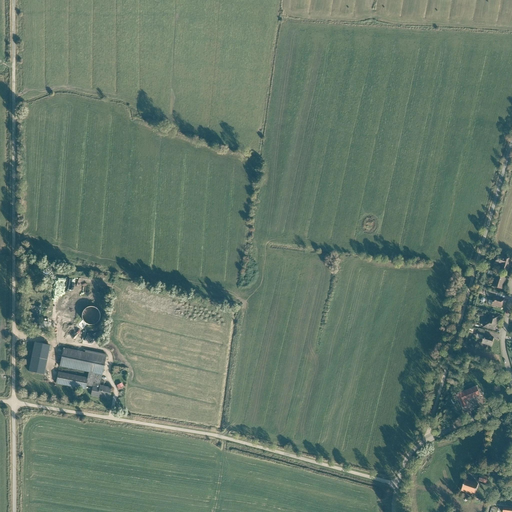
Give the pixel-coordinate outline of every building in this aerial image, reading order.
[(500,266),(498,272),(508,275),(511,259),(504,257),(503,261),(496,259),(495,264),(500,266)] [(505,280),(494,277),(492,288),(503,290),(505,280)] [(74,314),(76,293),(61,292),(59,313),(74,314)] [(505,300),(494,297),(491,306),(502,310),(505,300)] [(83,310),(81,314),(81,318),(83,321),(86,324),(89,326),(93,325),(97,324),(99,321),(101,318),(101,314),(99,310),(97,308),(93,306),(90,306),(86,307),(83,310)] [(495,331),(499,316),(489,314),(488,318),(485,317),(482,328),(495,331)] [(48,331),(50,322),(40,320),(38,329),(48,331)] [(485,331),(478,329),(476,338),(483,340),(484,336),(485,331)] [(491,346),(493,338),(484,336),(483,340),(482,344),(491,346)] [(49,346),(33,342),(26,372),(35,374),(35,376),(42,378),(49,346)] [(84,354),(63,350),(60,367),(87,373),(86,378),(57,372),(54,384),(86,391),(87,387),(91,388),(98,389),(99,386),(105,354),(85,350),(84,354)] [(108,400),(110,388),(99,386),(98,389),(91,388),(90,397),(108,400)] [(480,398),(476,387),(456,396),(460,406),(480,398)] [(488,478),(480,475),(478,481),(485,483),(488,478)] [(478,483),(464,479),(461,491),(474,496),(478,483)]
